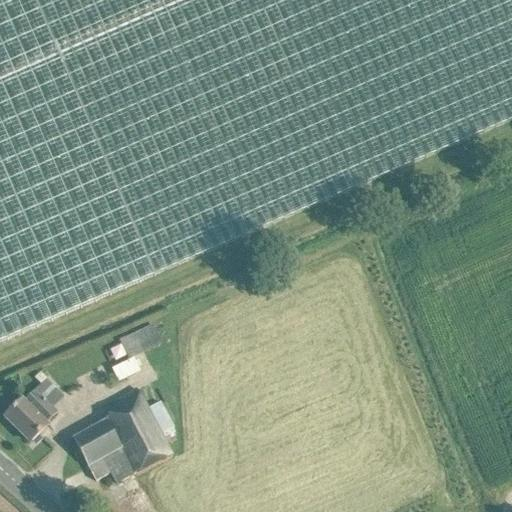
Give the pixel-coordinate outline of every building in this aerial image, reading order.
[(511,0),(0,0),(0,343),(511,120),(511,0)] [(153,325),(119,340),(128,359),(162,344),(153,325)] [(119,383),(136,376),(130,363),(113,370),(119,383)] [(46,424),(57,413),(35,391),(25,402),(17,394),(7,404),(13,410),(5,418),(30,443),(48,425),(46,424)] [(119,415),(73,439),(96,482),(111,474),(116,485),(134,475),(172,455),(148,410),(138,391),(131,394),(114,404),(119,415)]
